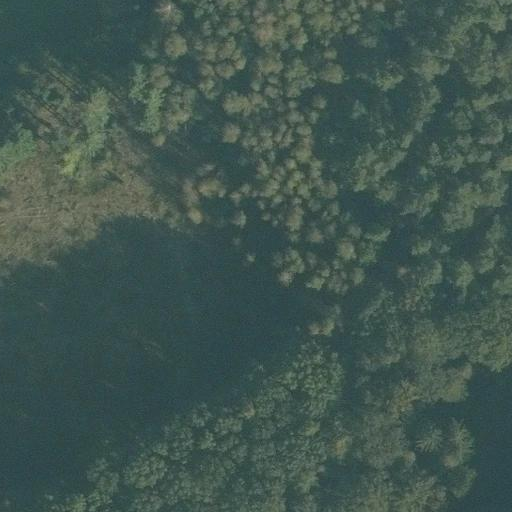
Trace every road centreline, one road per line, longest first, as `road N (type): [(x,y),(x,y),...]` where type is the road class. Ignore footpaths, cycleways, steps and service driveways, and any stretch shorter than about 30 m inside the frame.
road 1 (track): [(0,505),(279,366),(389,294)]
road 2 (track): [(389,294),(511,200)]
